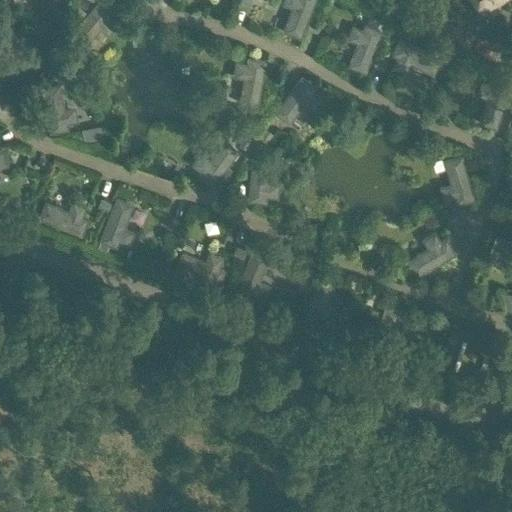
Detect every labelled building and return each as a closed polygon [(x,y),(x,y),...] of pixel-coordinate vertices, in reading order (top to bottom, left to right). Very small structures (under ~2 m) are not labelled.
[(296,0),(285,31),(301,38),(315,0),(296,0)] [(473,0),(482,13),(501,0),(473,0)] [(98,2),(70,36),(84,47),(99,29),(108,36),(118,24),(109,17),(112,13),(98,2)] [(366,26),(349,66),(366,73),(382,33),(366,26)] [(0,37),(0,56),(28,68),(35,51),(0,37)] [(400,40),(392,57),(432,76),(440,59),(400,40)] [(249,59),(241,103),(259,106),(266,62),(249,59)] [(302,78),(276,113),(290,124),(317,89),(302,78)] [(494,81),(480,122),(497,128),(511,87),(494,81)] [(60,86),(42,89),(50,132),(67,129),(60,86)] [(201,152),(191,165),(200,172),(197,175),(211,186),(238,151),(224,140),(209,159),(201,152)] [(253,158),(248,202),(266,204),(271,160),(253,158)] [(462,158),(444,162),(456,205),(473,200),(462,158)] [(115,200),(100,241),(117,247),(132,206),(115,200)] [(46,202),(39,218),(80,234),(87,218),(46,202)] [(428,250),(408,262),(417,278),(455,255),(445,239),(442,242),(436,232),(422,240),(428,250)] [(511,241),(498,237),(492,254),(511,260),(511,241)] [(183,254),(176,271),(217,288),(224,271),(183,254)] [(252,254),(236,294),(252,301),(269,260),(252,254)] [(319,279),(303,320),(320,327),(336,286),(319,279)] [(386,308),(373,351),(391,356),(403,314),(386,308)]
